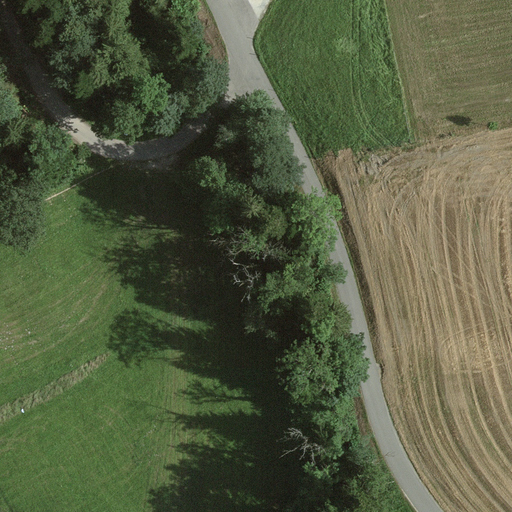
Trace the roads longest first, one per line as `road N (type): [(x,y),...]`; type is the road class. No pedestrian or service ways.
road 1 (unclassified): [(216,0),(329,239),(385,455),(421,511)]
road 2 (track): [(122,153),(88,140),(41,84),(3,0)]
